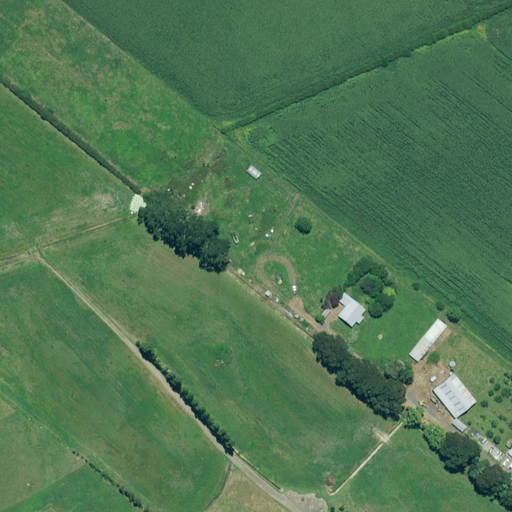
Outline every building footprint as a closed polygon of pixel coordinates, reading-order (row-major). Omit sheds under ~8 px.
[(262,173),(252,166),(247,172),(257,179),(262,173)] [(365,310),(344,293),(338,300),(346,307),(338,316),(352,327),(356,322),(359,324),(364,318),(361,316),(365,310)] [(447,327),(438,319),(409,355),(418,362),(447,327)] [(476,402),(453,374),(433,391),(455,419),(476,402)] [(467,427),(456,419),(452,424),(462,432),(467,427)]
